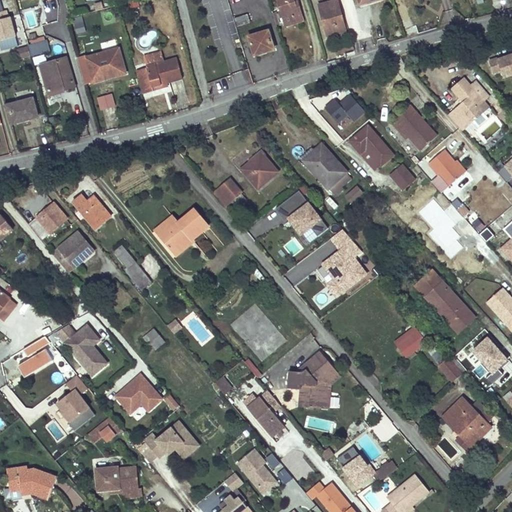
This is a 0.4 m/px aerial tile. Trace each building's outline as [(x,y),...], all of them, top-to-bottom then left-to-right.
[(239,0),(230,0),(229,0),(237,26),(250,22),(246,11),(243,12),(239,0)] [(277,0),(283,16),(285,25),(285,26),(304,20),(298,0),(277,0)] [(311,9),(308,0),(298,0),(302,12),(311,9)] [(337,0),(319,5),(327,30),(333,29),(334,33),(346,29),(337,0)] [(6,9),(0,10),(0,39),(15,36),(10,16),(8,17),(6,9)] [(73,18),(77,34),(86,32),(82,16),(73,18)] [(346,29),(334,33),(336,38),(348,35),(346,29)] [(269,30),(250,36),(255,53),(263,51),(264,53),(275,49),(269,30)] [(32,35),(26,36),(28,46),(31,56),(48,51),(45,42),(35,45),(32,35)] [(18,45),(15,36),(0,39),(0,47),(1,50),(18,45)] [(28,46),(17,49),(19,59),(31,56),(28,46)] [(119,49),(86,58),(92,82),(101,80),(101,78),(125,71),(119,49)] [(135,68),(142,92),(153,89),(152,86),(167,82),(183,78),(177,56),(164,60),(161,50),(143,55),(146,65),(135,68)] [(35,64),(47,61),(45,53),(33,56),(35,64)] [(490,59),(493,72),(501,69),(503,76),(511,74),(511,54),(499,58),(498,57),(490,59)] [(67,58),(42,65),(50,91),(64,87),(65,89),(75,86),(67,58)] [(469,100),(454,114),(467,129),(489,109),(485,104),(490,99),(470,77),(458,87),(469,100)] [(100,109),(116,106),(113,93),(97,96),(100,109)] [(33,99),(7,106),(12,124),(38,117),(33,99)] [(490,99),(485,104),(489,109),(494,104),(490,99)] [(411,103),(392,119),(399,128),(402,125),(410,134),(423,148),(438,134),(411,103)] [(402,125),(399,128),(407,137),(410,134),(402,125)] [(367,126),(350,141),(361,154),(366,150),(380,165),(392,154),(367,126)] [(315,152),(304,161),(328,188),(328,187),(337,196),(344,190),(341,186),(350,178),(345,173),(347,171),(324,146),(317,153),(315,152)] [(446,148),(430,162),(441,174),(450,184),(454,180),(466,170),(455,158),(446,148)] [(380,165),(366,150),(361,154),(376,169),(380,165)] [(251,163),(242,170),(259,189),(278,172),(265,157),(266,156),(261,151),(249,161),(251,163)] [(458,156),(455,158),(466,170),(468,168),(458,156)] [(408,174),(400,165),(389,174),(397,184),(408,174)] [(415,182),(408,174),(397,184),(403,191),(415,182)] [(441,174),(434,180),(443,190),(450,184),(441,174)] [(450,184),(443,190),(454,202),(465,192),(454,180),(450,184)] [(230,181),(218,192),(230,207),(234,203),(239,208),(243,204),(245,205),(249,203),(230,181)] [(358,188),(346,198),(351,204),(364,193),(358,188)] [(490,202),(501,214),(511,204),(501,192),(490,202)] [(83,196),(75,202),(80,208),(76,211),(79,215),(83,213),(96,228),(110,216),(94,196),(88,201),(83,196)] [(291,200),(278,210),(285,220),(298,210),(291,200)] [(55,204),(30,225),(42,239),(68,218),(55,204)] [(467,204),(461,210),(468,217),(474,212),(467,204)] [(176,219),(158,234),(172,250),(189,235),(192,238),(207,225),(193,209),(178,222),(176,219)] [(269,211),(261,218),(265,223),(274,217),(269,211)] [(0,215),(0,241),(13,229),(0,215)] [(172,215),(154,229),(158,234),(176,219),(172,215)] [(478,232),(486,226),(480,218),(472,224),(478,232)] [(327,285),(337,299),(368,275),(356,260),(364,253),(343,230),(331,240),(338,252),(322,264),(333,281),(327,285)] [(78,232),(53,253),(69,271),(75,267),(73,264),(90,249),(83,241),(84,239),(78,232)] [(189,235),(172,250),(176,256),(195,241),(192,238),(189,235)] [(205,254),(214,246),(204,235),(195,242),(205,254)] [(511,238),(499,250),(511,264),(511,238)] [(123,246),(115,252),(128,268),(126,269),(143,289),(152,281),(123,246)] [(475,318),(432,271),(416,286),(459,333),(475,318)] [(511,291),(506,285),(490,299),(511,323),(511,291)] [(0,311),(12,298),(0,289),(0,311)] [(176,318),(167,324),(174,334),(183,327),(176,318)] [(102,366),(88,348),(92,345),(99,339),(87,324),(76,333),(68,325),(56,331),(92,375),(102,366)] [(152,326),(143,337),(155,349),(165,338),(152,326)] [(499,368),(510,358),(485,328),(460,349),(477,368),(491,384),(504,373),(499,368)] [(419,332),(399,346),(407,357),(427,342),(419,332)] [(51,342),(45,335),(23,349),(27,356),(29,355),(31,357),(18,365),(25,377),(54,360),(47,348),(37,354),(36,351),(51,342)] [(136,342),(132,344),(141,355),(145,353),(136,342)] [(107,362),(92,345),(88,348),(102,366),(107,362)] [(293,371),(292,388),(303,389),(303,406),(325,407),(326,385),(326,382),(339,370),(322,351),(305,365),(309,369),(306,372),(293,371)] [(257,378),(262,374),(250,357),(244,361),(257,378)] [(450,359),(441,367),(452,382),(461,374),(450,359)] [(326,382),(334,383),(344,375),(339,370),(326,382)] [(162,398),(141,373),(116,395),(131,412),(142,402),(149,410),(162,398)] [(70,423),(75,431),(96,415),(80,395),(89,389),(77,374),(66,382),(73,392),(58,403),(71,421),(70,423)] [(223,376),(215,382),(222,390),(225,394),(232,387),(223,376)] [(281,404),(268,388),(258,396),(251,401),(259,410),(254,414),(272,435),(285,424),(274,410),(281,404)] [(251,401),(258,396),(253,390),(242,400),(254,414),(259,410),(251,401)] [(181,406),(171,393),(165,398),(175,410),(181,406)] [(464,400),(447,416),(463,434),(461,436),(456,441),(467,453),(492,428),(464,400)] [(138,418),(147,412),(142,406),(133,412),(138,418)] [(110,415),(88,434),(95,443),(103,436),(108,442),(123,429),(110,415)] [(444,419),(461,436),(463,434),(447,416),(444,419)] [(145,440),(160,458),(166,452),(168,455),(176,448),(181,445),(185,449),(196,441),(180,421),(159,438),(154,432),(145,440)] [(181,445),(176,448),(184,458),(200,445),(196,441),(185,449),(181,445)] [(236,465),(263,497),(279,484),(262,468),(267,463),(255,449),(236,465)] [(371,488),(400,468),(395,461),(366,481),(371,488)] [(118,466),(96,467),(97,482),(106,490),(122,488),(125,490),(139,489),(137,467),(118,468),(118,466)] [(51,499),(59,478),(37,470),(30,472),(29,468),(9,471),(13,493),(21,491),(32,489),(35,490),(34,494),(51,499)] [(234,491),(244,481),(234,471),(224,482),(234,491)] [(435,496),(419,477),(390,501),(395,507),(389,511),(419,511),(418,510),(435,496)] [(122,488),(106,490),(110,493),(121,493),(127,497),(140,497),(139,489),(125,490),(122,488)] [(395,507),(390,501),(384,506),(389,511),(395,507)]
